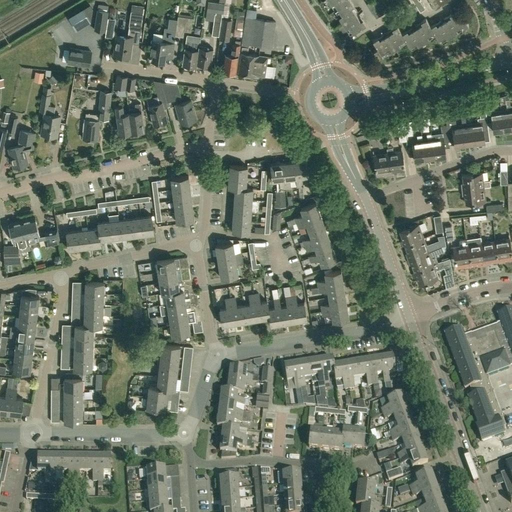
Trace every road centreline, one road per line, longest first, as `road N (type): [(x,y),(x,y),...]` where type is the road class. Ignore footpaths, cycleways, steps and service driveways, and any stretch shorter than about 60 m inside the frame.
road 1 (residential): [(0,192),(209,146)]
road 2 (secondary): [(478,511),(409,318)]
road 3 (residential): [(214,354),(409,318)]
road 4 (residential): [(32,432),(63,270)]
road 5 (tertiary): [(351,97),(508,60)]
road 6 (residential): [(366,199),(511,151)]
road 7 (residential): [(32,432),(183,433)]
road 8 (residential): [(63,270),(198,241)]
road 9 (residential): [(188,465),(324,467)]
road 10 (secondary): [(409,318),(366,199)]
